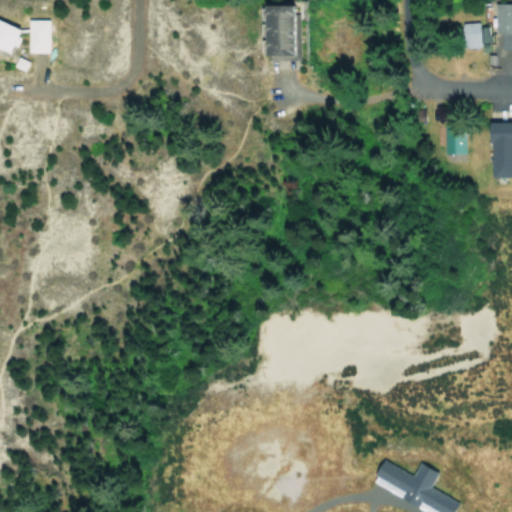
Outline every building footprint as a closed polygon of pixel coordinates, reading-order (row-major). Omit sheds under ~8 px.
[(267,59),(306,59),(306,5),(267,4),(267,59)] [(25,29),(1,19),(0,21),(0,45),(15,52),(25,29)] [(50,19),(28,19),(29,52),(50,52),(50,19)] [(460,48),(478,47),(477,22),(459,22),(460,48)] [(511,122),(487,122),(487,140),(494,140),(494,177),(511,176),(511,122)] [(443,154),(464,153),(463,127),(443,127),(443,154)] [(449,511),(457,498),(428,483),(434,470),(417,461),(411,474),(381,458),(373,475),(442,511),(449,511)]
